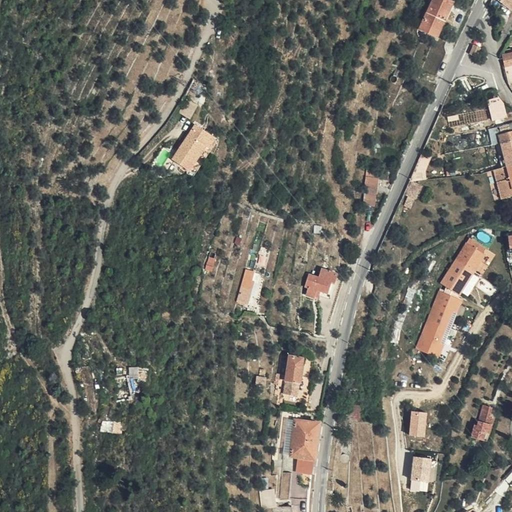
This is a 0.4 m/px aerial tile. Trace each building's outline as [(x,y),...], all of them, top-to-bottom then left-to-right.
[(434,3),(435,0),(433,0),(420,27),(424,28),(434,3)] [(455,0),(435,0),(434,3),(424,28),(429,31),(431,26),(440,31),(455,0)] [(438,35),(440,31),(431,26),(429,31),(438,35)] [(480,49),(473,46),(469,55),(476,58),(480,49)] [(502,97),(487,99),(491,121),(506,118),(502,97)] [(488,109),(462,114),(464,124),(490,119),(488,109)] [(500,131),(511,128),(511,119),(497,123),(500,131)] [(201,144),(208,134),(188,121),(165,155),(175,162),(179,156),(186,161),(199,142),(201,144)] [(505,151),(511,149),(511,128),(500,131),(505,151)] [(212,136),(208,134),(201,144),(205,146),(212,136)] [(205,146),(201,144),(199,142),(186,161),(182,167),(188,171),(205,146)] [(179,156),(175,162),(182,167),(186,161),(179,156)] [(511,174),(510,175),(510,173),(508,174),(507,163),(497,165),(503,195),(511,192),(511,191),(511,187),(511,186),(511,174)] [(374,167),(367,166),(366,173),(374,174),(374,167)] [(374,174),(366,173),(363,202),(374,203),(378,175),(374,174)] [(485,247),(469,237),(441,280),(459,292),(485,253),(482,252),(485,247)] [(204,270),(213,272),(217,259),(208,256),(204,270)] [(339,270),(322,264),(319,274),(308,270),(304,282),(308,283),(306,291),(314,294),(314,292),(316,287),(320,288),(321,286),(329,289),(331,279),(336,280),(339,270)] [(252,281),(255,273),(246,271),(237,301),(247,304),(250,296),(253,297),(257,283),(252,281)] [(418,347),(439,355),(451,324),(461,299),(439,290),(418,347)] [(298,383),(303,358),(289,356),(285,381),(298,383)] [(128,366),(128,377),(138,378),(139,367),(128,366)] [(256,374),(263,375),(264,367),(257,366),(256,374)] [(265,375),(263,375),(256,374),(254,383),(263,384),(265,375)] [(128,391),(135,392),(137,380),(130,379),(128,391)] [(298,385),(298,383),(285,381),(283,394),(296,396),(298,385)] [(308,387),(298,385),(296,396),(306,398),(308,387)] [(484,423),(486,416),(489,407),(481,404),(471,436),(480,439),(482,432),(485,433),(488,424),(484,423)] [(313,457),(319,421),(297,418),(298,413),(287,412),(282,447),(281,452),(291,454),(313,457)] [(412,412),(410,435),(424,436),(427,413),(412,412)] [(311,468),(313,457),(291,454),(291,459),(289,466),(311,468)] [(280,465),(289,466),(291,459),(280,457),(280,465)] [(414,457),(411,480),(429,482),(431,459),(414,457)]
